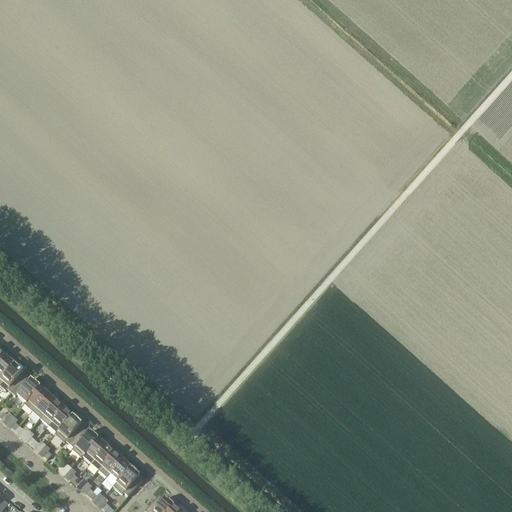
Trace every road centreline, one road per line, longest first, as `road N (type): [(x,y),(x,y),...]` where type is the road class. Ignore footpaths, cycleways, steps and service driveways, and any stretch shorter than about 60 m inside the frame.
road 1 (track): [(187,440),(511,72)]
road 2 (tertiary): [(267,511),(0,275)]
